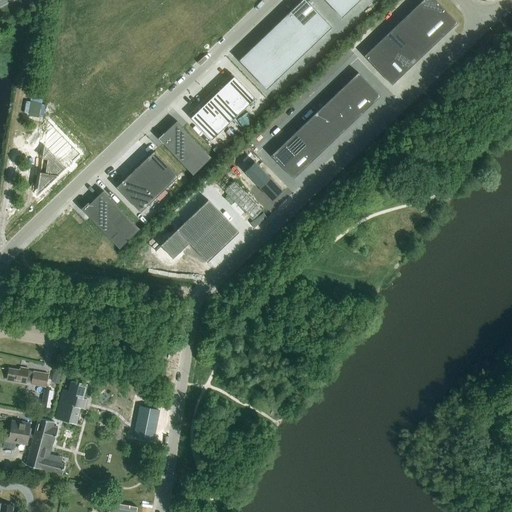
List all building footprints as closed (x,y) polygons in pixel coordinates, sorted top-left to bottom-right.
[(301,0),(238,60),(266,89),(331,27),(305,0),(301,0)] [(324,0),(341,17),(359,0),(324,0)] [(438,0),(424,0),(366,55),(394,84),(459,22),(438,0)] [(270,155),(293,179),(380,96),(358,72),(270,155)] [(221,85),(244,109),(255,98),(231,74),(221,85)] [(233,119),(244,109),(221,85),(210,95),(233,119)] [(222,129),(233,119),(210,95),(199,105),(222,129)] [(211,140),(222,129),(199,105),(188,115),(211,140)] [(80,154),(48,120),(36,197),(80,154)] [(176,121),(158,138),(192,175),(211,157),(176,121)] [(116,187),(140,212),(178,177),(153,151),(116,187)] [(244,171),(272,200),(282,191),(254,162),(244,171)] [(234,181),(224,191),(252,220),(262,210),(234,181)] [(85,204),(86,204),(81,209),(85,213),(85,214),(87,216),(119,249),(140,229),(103,191),(89,204),(88,202),(85,204)] [(203,258),(234,228),(219,212),(203,196),(195,203),(187,211),(172,225),(156,241),(169,254),(184,239),(203,258)] [(108,254),(72,217),(47,241),(53,247),(107,255),(108,254)] [(55,366),(53,373),(60,375),(62,368),(55,366)] [(31,384),(46,386),(48,374),(33,372),(33,371),(28,370),(28,369),(20,367),(19,370),(9,368),(7,377),(11,378),(10,381),(25,383),(26,380),(32,381),(31,384)] [(77,369),(76,376),(88,379),(89,372),(77,369)] [(53,373),(51,382),(58,384),(60,375),(53,373)] [(86,385),(71,381),(68,392),(63,391),(55,418),(75,424),(80,407),(84,408),(86,400),(82,399),(86,385)] [(54,391),(44,389),(42,406),(45,406),(51,407),(54,391)] [(159,405),(140,402),(136,426),(155,429),(159,405)] [(64,464),(44,458),(48,442),(53,444),(58,427),(53,426),(54,422),(38,418),(25,465),(62,474),(64,464)] [(30,424),(12,421),(10,433),(5,432),(4,440),(26,444),(30,424)] [(1,503),(0,507),(0,511),(12,511),(14,505),(1,503)]
